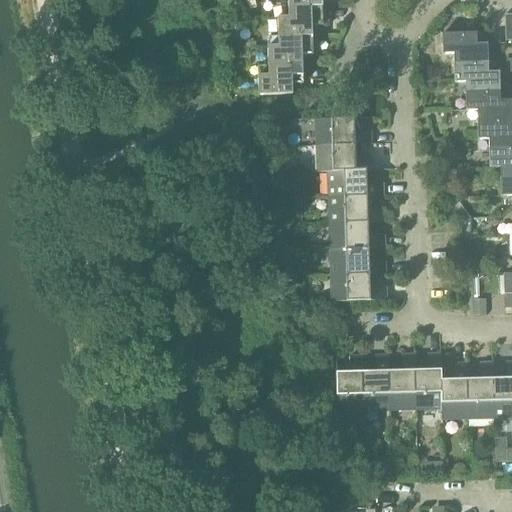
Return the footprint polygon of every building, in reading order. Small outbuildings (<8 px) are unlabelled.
[(286,0),(287,9),(321,9),(320,0),(286,0)] [(321,9),(287,9),(287,19),(276,20),(277,39),(311,38),(310,28),(321,28),(321,9)] [(453,57),(453,65),(486,65),(486,46),(476,46),(475,35),(442,36),(442,57),(453,57)] [(266,49),(267,68),(301,67),(300,57),(311,57),(311,38),(277,39),(277,49),(266,49)] [(487,75),(486,65),(453,65),(453,84),(465,84),(465,94),(498,94),(498,74),(487,75)] [(256,78),(257,98),(291,97),(291,86),(301,86),(301,67),(267,68),(267,78),(256,78)] [(498,94),(465,94),(465,114),(476,113),(476,123),(510,122),(509,103),(498,103),(498,94)] [(313,122),(314,148),(352,147),(354,147),(369,147),(369,134),(359,134),(358,125),(353,126),(353,121),(313,122)] [(510,122),(476,123),(477,142),(487,142),(488,151),(511,150),(511,131),(510,132),(510,122)] [(352,147),(314,148),(315,175),(325,174),(364,173),(370,173),(370,160),(359,160),(359,151),(354,151),(354,147),(352,147)] [(499,170),(500,180),(511,179),(511,150),(488,151),(488,170),(499,170)] [(364,173),(325,174),(326,200),(364,199),(365,199),(381,199),(380,186),(370,186),(370,177),(364,177),(364,173)] [(511,209),(511,208),(511,179),(500,180),(500,198),(510,198),(511,209)] [(364,199),(326,200),(327,226),(365,225),(366,225),(382,225),(381,212),(371,212),(370,203),(365,203),(365,199),(364,199)] [(301,226),(300,218),(291,218),(292,226),(301,226)] [(365,225),(327,226),(328,252),(366,251),(367,252),(383,251),(382,238),(372,238),(371,229),(366,229),(366,225),(365,225)] [(366,251),(328,252),(329,278),(366,277),(368,277),(383,277),(383,264),(372,264),(372,255),(367,255),(367,252),(366,251)] [(511,276),(502,276),(503,296),(511,296),(511,276)] [(366,277),(329,278),(330,304),(385,303),(385,290),(374,290),(374,280),(368,280),(368,277),(366,277)] [(511,309),(511,296),(503,296),(503,310),(511,309)] [(485,301),(472,301),(472,318),(485,317),(485,301)] [(418,373),(414,373),(414,374),(415,412),(440,411),(440,383),(439,356),(427,357),(427,367),(418,367),(418,373)] [(392,374),(388,374),(387,375),(389,413),(415,412),(414,374),(414,373),(414,357),(401,357),(401,368),(392,368),(392,374)] [(362,376),(362,375),(362,358),(349,359),(349,369),(340,370),(340,375),(335,375),(336,415),(362,414),(362,376)] [(366,375),(362,375),(362,376),(362,414),(389,413),(387,375),(388,374),(387,358),(375,358),(375,368),(366,369),(366,375)] [(470,382),(466,382),(466,383),(467,421),(493,420),(492,382),(492,381),(492,365),(479,366),(479,377),(470,377),(470,382)] [(492,382),(493,420),(493,430),(511,430),(511,420),(511,419),(511,365),(505,365),(505,375),(496,376),(497,381),(492,381),(492,382)] [(444,383),(440,383),(440,411),(440,422),(467,421),(466,383),(466,382),(466,366),(453,366),(453,377),(444,377),(444,383)] [(419,465),(420,475),(441,474),(441,464),(419,465)]
